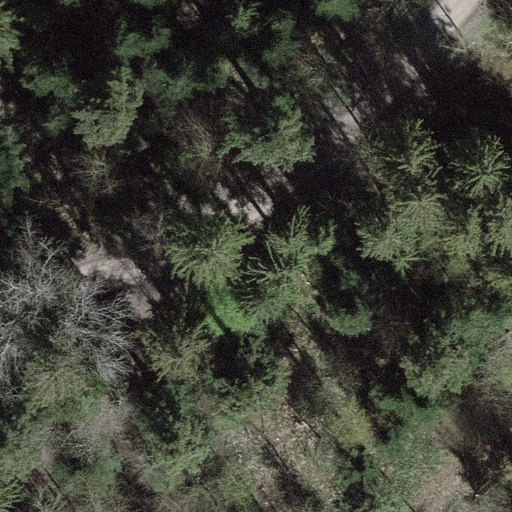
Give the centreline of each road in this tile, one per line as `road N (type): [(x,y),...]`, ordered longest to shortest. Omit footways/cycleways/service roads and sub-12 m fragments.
road 1 (track): [(0,250),(208,230),(471,0)]
road 2 (track): [(208,230),(0,392)]
